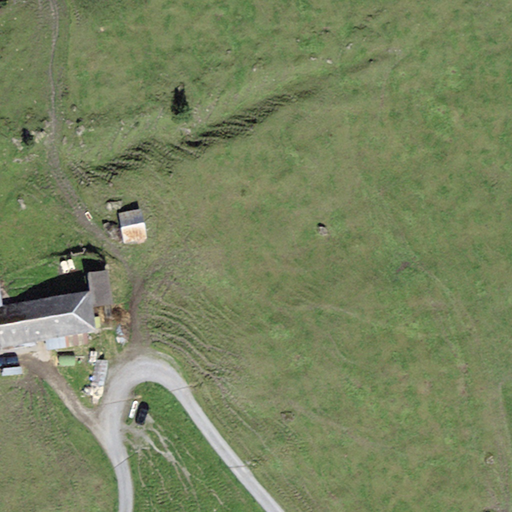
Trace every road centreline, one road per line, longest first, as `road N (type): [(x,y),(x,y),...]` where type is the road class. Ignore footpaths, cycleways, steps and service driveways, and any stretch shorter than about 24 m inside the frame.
road 1 (track): [(278,511),(170,381),(147,369),(126,374)]
road 2 (track): [(126,374),(109,412),(126,511)]
